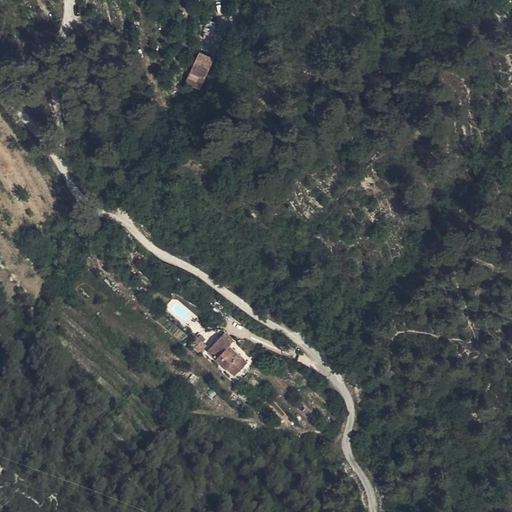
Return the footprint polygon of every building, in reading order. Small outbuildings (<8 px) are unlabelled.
[(215,24),(207,24),(205,40),(212,41),(213,39),(215,24)] [(199,53),(186,83),(200,90),(214,60),(199,53)] [(226,336),(222,339),(232,348),(235,344),(226,336)] [(207,355),(230,376),(242,362),(230,350),(232,348),(222,339),(207,355)] [(190,348),(199,355),(205,349),(197,341),(190,348)] [(242,362),(230,376),(235,381),(248,367),(242,362)]
